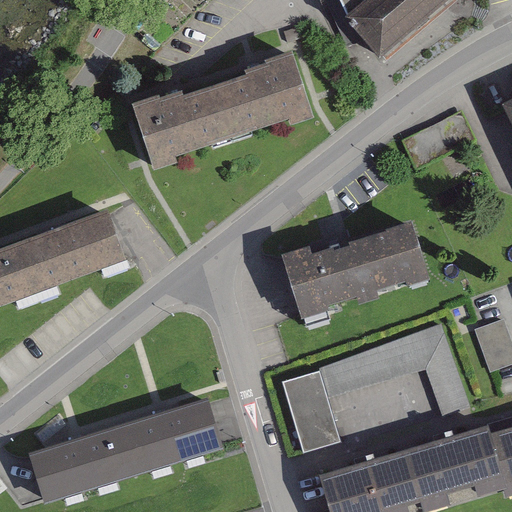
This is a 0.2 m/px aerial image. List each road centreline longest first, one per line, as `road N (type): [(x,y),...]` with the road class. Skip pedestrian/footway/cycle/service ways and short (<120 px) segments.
road 1 (residential): [(224,241),(402,106),(511,38)]
road 2 (residential): [(0,422),(224,241)]
road 3 (residential): [(292,511),(224,241)]
road 4 (track): [(0,186),(100,59),(132,0)]
